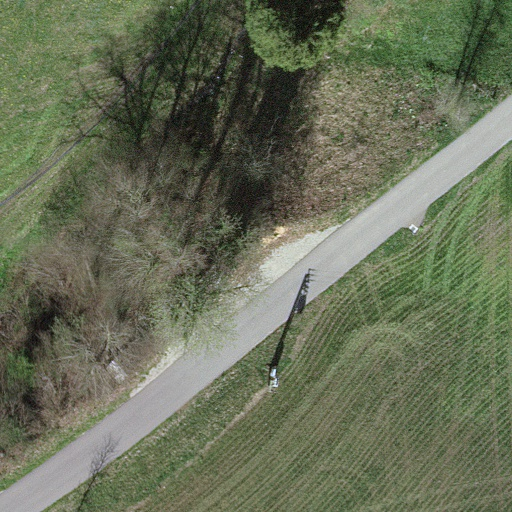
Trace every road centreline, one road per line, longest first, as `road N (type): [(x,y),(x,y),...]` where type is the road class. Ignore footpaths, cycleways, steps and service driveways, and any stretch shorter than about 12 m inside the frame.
road 1 (unclassified): [(14,511),(511,114)]
road 2 (track): [(200,0),(19,207),(0,217)]
